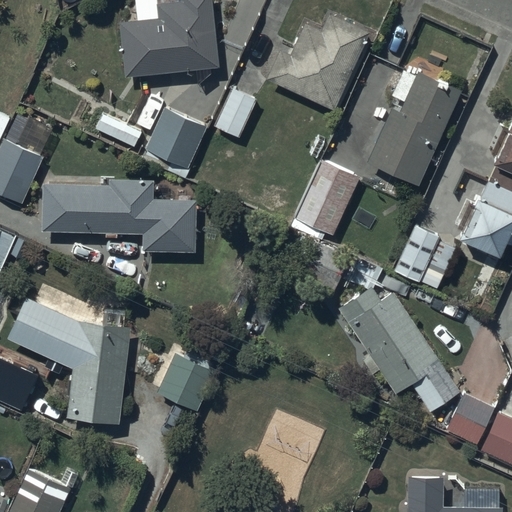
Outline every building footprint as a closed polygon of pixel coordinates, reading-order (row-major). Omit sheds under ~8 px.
[(136,0),(138,12),(121,13),(126,68),(220,59),(214,0),(136,0)] [(281,42),(267,72),(333,104),(371,25),(331,6),(323,24),(305,15),(290,46),(281,42)] [(391,100),(367,155),(420,177),(461,82),(417,63),(416,68),(402,62),(391,88),(404,93),(400,103),(391,100)] [(257,92),(232,81),(215,118),(240,130),(257,92)] [(207,120),(164,100),(145,143),(188,162),(207,120)] [(104,107),(96,124),(135,143),(143,126),(104,107)] [(482,190),(478,187),(458,228),(499,248),(511,221),(511,113),(492,154),(498,157),(482,190)] [(0,141),(0,186),(22,197),(45,149),(5,130),(0,141)] [(360,171),(321,152),(293,211),(332,229),(360,171)] [(43,174),(42,223),(145,226),(144,243),(197,244),(198,193),(154,192),(155,172),(110,171),(109,176),(43,174)] [(415,216),(394,262),(437,282),(457,241),(436,231),(439,226),(415,216)] [(0,224),(0,261),(14,231),(0,224)] [(371,279),(339,300),(395,385),(412,375),(431,403),(460,384),(394,284),(380,293),(371,279)] [(7,331),(73,361),(68,410),(120,416),(131,318),(82,313),(27,288),(7,331)] [(184,350),(174,346),(157,385),(200,403),(216,366),(211,364),(214,357),(187,345),(184,350)] [(23,362),(0,351),(0,395),(7,398),(23,362)] [(496,403),(465,387),(446,422),(477,438),(496,403)] [(511,410),(499,404),(481,443),(511,457),(511,410)] [(29,463),(6,511),(57,511),(71,482),(29,463)] [(444,467),(407,467),(407,511),(502,511),(503,498),(499,498),(499,482),(466,482),(466,497),(444,497),(444,467)]
